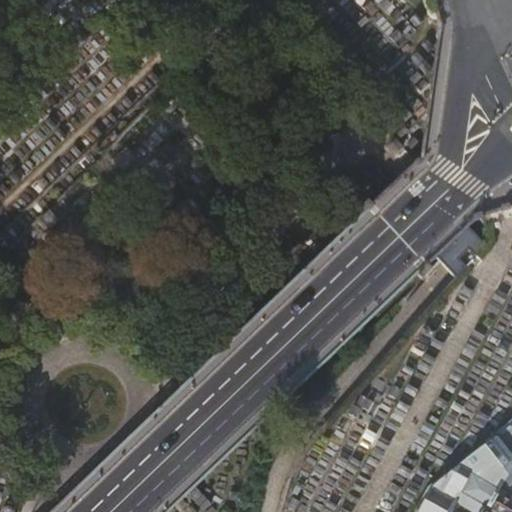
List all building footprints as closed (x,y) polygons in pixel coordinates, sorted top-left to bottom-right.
[(362,16),(361,30),(376,32),(373,58),(404,61),(409,7),(376,4),(375,17),(362,16)] [(446,268),(457,278),(468,264),(464,260),(470,253),(474,258),(483,244),(483,242),(476,234),(468,226),(435,258),(446,268)] [(410,406),(453,342),(439,332),(434,339),(415,327),(356,416),(350,411),(340,425),(376,449),(406,404),(410,406)] [(511,421),(484,444),(511,461),(511,421)] [(511,511),(511,461),(484,444),(429,487),(416,511),(447,511),(453,501),(473,511),(511,511)] [(287,511),(338,511),(340,509),(313,490),(321,477),(316,473),(287,511)]
